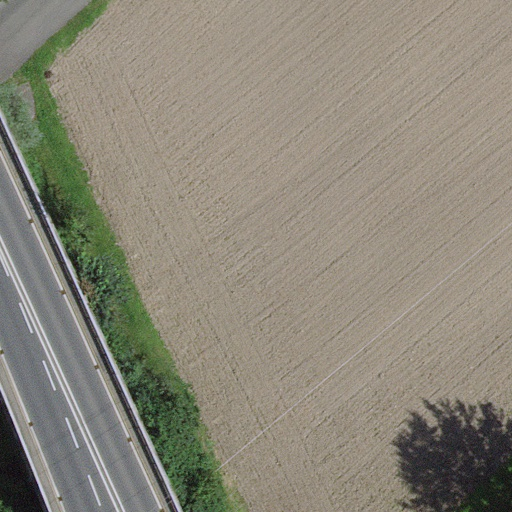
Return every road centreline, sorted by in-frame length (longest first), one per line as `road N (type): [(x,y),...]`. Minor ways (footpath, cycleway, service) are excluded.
road 1 (secondary): [(142,511),(0,193)]
road 2 (secondary): [(0,306),(87,511)]
